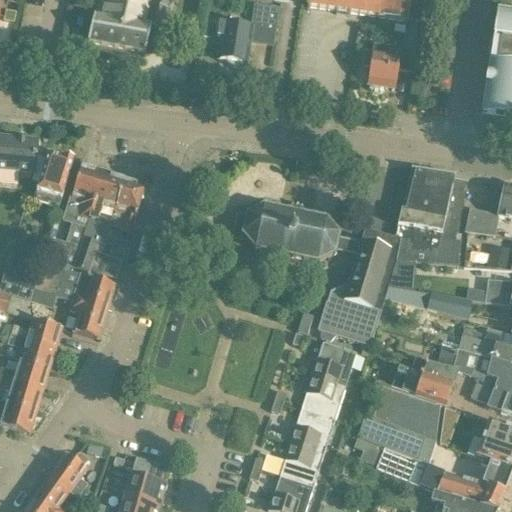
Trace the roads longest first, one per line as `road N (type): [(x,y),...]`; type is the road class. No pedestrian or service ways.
road 1 (residential): [(190,126),(106,374),(77,407)]
road 2 (unclassified): [(455,161),(190,126)]
road 3 (residential): [(199,511),(216,454),(77,407)]
road 4 (residential): [(455,161),(478,0)]
road 5 (unclassified): [(190,126),(48,107)]
